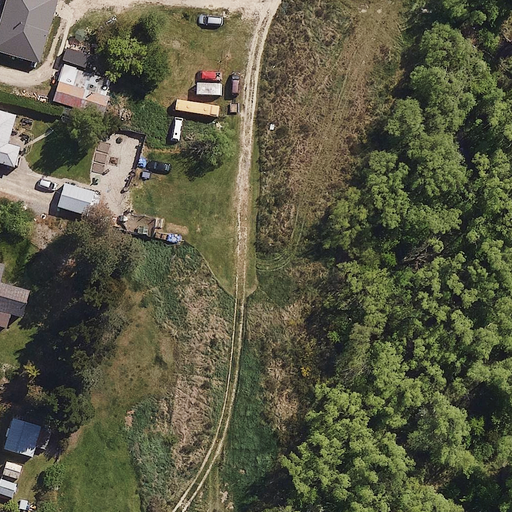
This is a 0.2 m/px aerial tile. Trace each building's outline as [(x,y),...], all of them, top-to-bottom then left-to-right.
[(52,0),(1,0),(0,7),(0,48),(37,58),(52,0)] [(63,64),(52,96),(106,114),(117,81),(63,64)] [(8,141),(15,111),(0,107),(0,160),(16,165),(22,144),(8,141)] [(94,182),(67,176),(60,206),(87,212),(94,182)] [(0,326),(9,329),(13,317),(26,321),(36,287),(5,277),(11,258),(0,255),(0,326)] [(50,446),(55,427),(10,414),(1,445),(32,454),(36,442),(50,446)] [(26,464),(5,457),(0,470),(0,494),(14,499),(26,464)]
